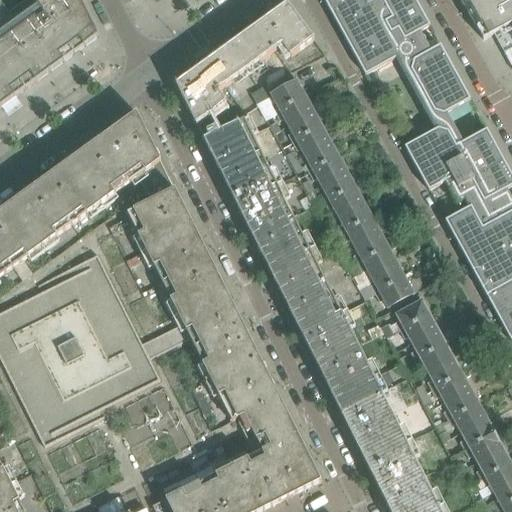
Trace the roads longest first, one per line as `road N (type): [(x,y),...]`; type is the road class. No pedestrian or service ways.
road 1 (residential): [(362,511),(167,127),(147,72)]
road 2 (residential): [(511,367),(306,0)]
road 3 (residential): [(0,177),(147,72)]
road 4 (residential): [(511,113),(446,0)]
road 5 (residential): [(147,72),(249,0)]
